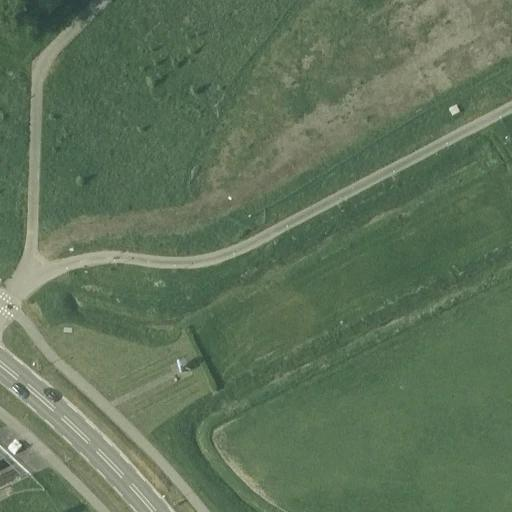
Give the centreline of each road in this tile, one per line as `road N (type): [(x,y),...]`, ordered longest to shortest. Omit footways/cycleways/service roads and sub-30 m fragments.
road 1 (track): [(19,243),(215,208),(459,62),(476,30),(474,0)]
road 2 (motorway): [(0,177),(304,0)]
road 3 (motorway): [(218,0),(0,130)]
road 4 (secondary): [(153,511),(0,364)]
road 5 (track): [(0,175),(26,268),(0,304)]
